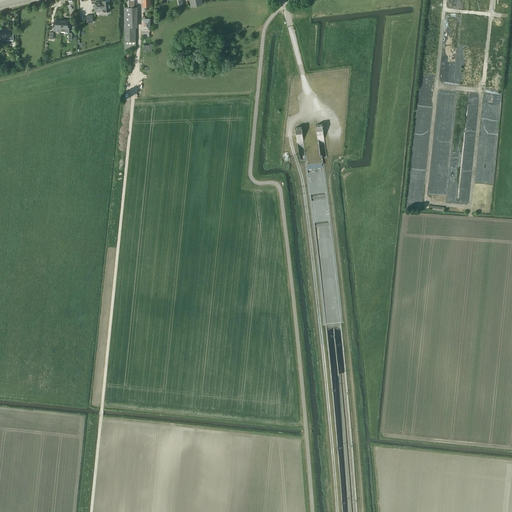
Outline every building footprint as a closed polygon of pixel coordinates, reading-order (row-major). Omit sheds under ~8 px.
[(95,6),(93,6),(94,8),(95,8),(95,11),(103,10),(103,11),(104,11),(104,12),(107,11),(107,10),(111,10),(110,0),(102,1),(102,2),(94,2),(95,6)] [(53,23),(53,30),(61,31),(61,20),(55,19),(55,23),(53,23)] [(61,20),(61,31),(69,31),(69,24),(68,24),(68,20),(61,20)] [(135,27),(125,27),(125,41),(125,42),(125,48),(125,49),(136,49),(135,27)] [(10,29),(0,29),(0,37),(6,37),(6,40),(13,39),(13,32),(10,32),(10,29)] [(323,123),(318,124),(319,137),(322,159),(328,158),(323,123)] [(316,228),(326,325),(341,324),(330,226),(329,225),(329,223),(330,222),(327,200),(327,197),(327,194),(324,172),(323,168),(322,159),(318,124),(302,126),(306,161),(307,170),(308,174),(311,196),(311,198),(311,199),(312,202),(314,224),(315,224),(315,227),(316,228)] [(306,161),(302,126),(295,127),(296,136),(300,162),(305,161),(306,161)] [(322,159),(323,168),(324,172),(327,194),(327,197),(327,200),(330,222),(329,223),(329,225),(330,226),(341,324),(344,323),(332,223),(326,174),(324,159),(322,159)] [(315,227),(315,224),(314,224),(312,202),(311,199),(311,198),(311,196),(308,174),(307,170),(306,161),(305,161),(309,199),(320,295),(323,326),(326,325),(316,228),(315,227)] [(357,507),(357,511),(358,511),(358,507),(353,450),(350,415),(346,369),(342,326),(341,326),(345,369),(350,415),(353,450),(357,507)] [(342,511),(341,486),(339,470),(336,431),(329,357),(326,327),(326,328),(329,357),(336,431),(339,470),(340,486),(341,511),(342,511)]
